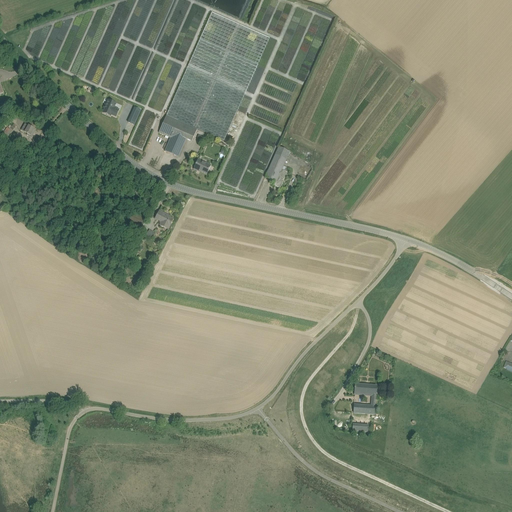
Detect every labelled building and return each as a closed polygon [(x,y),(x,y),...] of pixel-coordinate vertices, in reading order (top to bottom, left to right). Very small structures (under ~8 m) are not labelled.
[(201,40),(159,133),(170,138),(165,151),(178,157),(186,140),(192,142),(198,130),(224,142),(259,65),(270,39),(213,13),(201,40)] [(293,93),(297,84),(269,72),(266,81),(293,93)] [(288,104),(292,95),(265,83),(261,92),(288,104)] [(282,114),(286,105),(260,94),(256,103),(282,114)] [(116,117),(119,110),(114,108),(116,104),(109,101),(107,104),(106,104),(104,108),(105,109),(103,113),(111,116),(111,115),(116,117)] [(277,125),(281,116),(255,105),(252,114),(277,125)] [(132,107),(126,121),(133,124),(139,110),(132,107)] [(33,132),(34,129),(30,126),(30,127),(25,124),(21,130),(28,134),(27,135),(31,138),(34,133),(33,132)] [(13,132),(7,127),(4,132),(10,136),(13,132)] [(156,153),(162,155),(166,144),(163,143),(164,139),(162,138),(156,153)] [(273,185),(280,189),(288,172),(282,170),(287,160),(290,152),(279,147),(275,155),(265,177),(274,182),(273,185)] [(198,160),(194,169),(197,171),(198,170),(207,174),(210,166),(198,160)] [(170,226),(173,219),(167,216),(168,215),(159,211),(155,219),(160,221),(159,223),(160,224),(159,225),(168,230),(170,226)] [(146,219),(132,212),(129,220),(142,226),(146,219)] [(374,415),(376,386),(355,384),(355,394),(372,395),(371,406),(355,405),(354,413),(374,415)]
